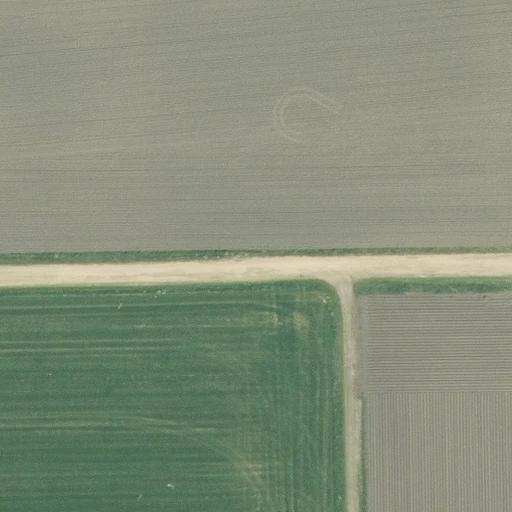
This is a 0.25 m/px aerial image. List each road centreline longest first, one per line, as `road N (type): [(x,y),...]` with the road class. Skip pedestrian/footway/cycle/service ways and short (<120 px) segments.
road 1 (track): [(0,275),(511,267)]
road 2 (track): [(344,269),(348,511)]
